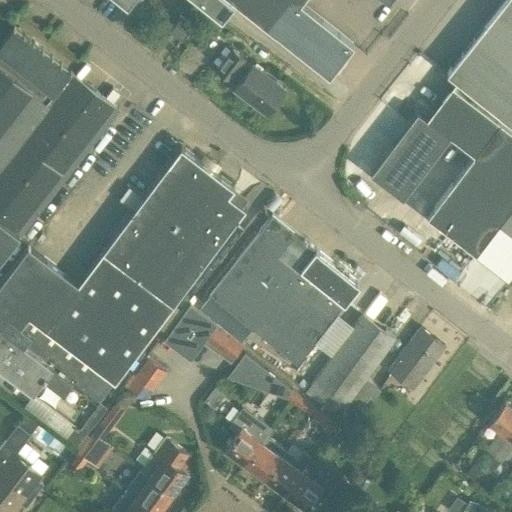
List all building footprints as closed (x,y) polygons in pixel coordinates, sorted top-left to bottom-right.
[(200,0),(222,17),(235,1),(233,0),(200,0)] [(233,0),(235,1),(275,33),(288,17),(301,2),(302,0),(233,0)] [(511,0),(503,0),(448,71),(511,121),(511,0)] [(354,44),(301,2),(288,17),(275,33),(329,75),(354,44)] [(181,37),(189,26),(178,18),(170,29),(181,37)] [(14,25),(0,42),(0,260),(119,108),(14,25)] [(225,45),(213,61),(218,65),(230,49),(225,45)] [(249,64),(242,58),(243,56),(231,47),(230,49),(218,65),(216,67),(228,76),(231,72),(239,77),(233,85),(265,109),(283,86),(251,61),(249,64)] [(475,152),(500,119),(453,83),(428,116),(451,133),(475,152)] [(451,133),(428,116),(418,109),(371,171),(392,188),(395,184),(406,192),(451,133)] [(511,123),(502,116),(500,119),(475,152),(428,215),(477,252),(501,221),(511,204),(511,123)] [(0,280),(0,364),(74,421),(66,431),(79,441),(108,405),(99,399),(238,214),(239,215),(247,205),(230,193),(235,185),(181,144),(78,281),(29,243),(27,245),(0,280)] [(511,229),(511,205),(501,221),(511,229)] [(316,248),(272,212),(210,289),(298,360),(361,282),(317,246),(316,248)] [(199,347),(204,340),(217,322),(218,320),(190,300),(164,337),(190,356),(198,346),(199,347)] [(338,415),(367,375),(397,334),(364,310),(307,389),(325,401),(323,403),(335,413),(338,415)] [(213,346),(226,328),(217,322),(204,340),(213,346)] [(414,384),(446,343),(422,325),(390,366),(414,384)] [(222,353),(227,345),(235,335),(226,328),(213,346),(222,353)] [(231,360),(245,342),(235,335),(227,345),(222,353),(231,360)] [(243,351),(230,368),(277,403),(290,386),(243,351)] [(159,379),(167,369),(148,356),(141,366),(159,379)] [(153,389),(159,379),(141,366),(134,376),(153,389)] [(355,423),(382,386),(367,375),(338,415),(344,420),(347,417),(355,423)] [(146,398),(147,398),(153,389),(134,376),(128,385),(146,398)] [(214,383),(203,398),(214,406),(225,390),(214,383)] [(298,404),(304,396),(292,387),(286,396),(292,401),(293,400),(298,404)] [(319,406),(304,396),(298,404),(293,400),(292,401),(312,415),(319,406)] [(493,454),(511,430),(511,404),(505,399),(489,420),(500,429),(485,448),(493,454)] [(111,429),(125,410),(115,402),(93,432),(95,434),(100,438),(101,436),(103,437),(110,428),(111,429)] [(335,413),(323,403),(320,407),(319,406),(312,415),(332,430),(333,429),(326,424),(335,413)] [(208,419),(213,418),(215,415),(213,408),(210,405),(205,406),(203,410),(205,417),(208,419)] [(246,462),(267,435),(272,428),(244,407),(231,424),(238,429),(225,447),(246,462)] [(26,409),(16,423),(28,432),(38,418),(26,409)] [(336,433),(343,424),(342,423),(344,420),(338,415),(335,413),(326,424),(333,429),(332,430),(336,433)] [(0,499),(11,507),(17,498),(20,500),(26,504),(42,482),(36,478),(41,472),(31,465),(13,452),(21,441),(28,432),(16,423),(0,444),(0,499)] [(511,430),(493,454),(502,461),(511,447),(511,430)] [(100,438),(95,434),(93,432),(80,450),(88,458),(103,437),(101,436),(100,438)] [(173,492),(189,471),(179,464),(188,452),(167,435),(142,468),(154,477),(173,492)] [(266,477),(287,449),(267,435),(246,462),(266,477)] [(382,450),(372,443),(365,451),(375,459),(382,450)] [(286,492),(307,463),(312,456),(303,450),(298,456),(296,455),(287,449),(266,477),(286,492)] [(80,469),(88,458),(80,450),(71,462),(80,469)] [(307,507),(328,478),(307,463),(286,492),(307,507)] [(480,469),(474,464),(467,473),(473,478),(480,469)] [(158,511),(173,492),(154,477),(142,468),(127,487),(144,500),(158,511)] [(336,511),(355,486),(341,476),(322,501),(336,511)] [(117,511),(157,511),(158,511),(144,500),(127,487),(126,486),(111,507),(117,511)] [(454,511),(459,511),(466,503),(458,497),(450,509),(454,511)] [(477,511),(496,511),(498,505),(481,501),(477,511)]
